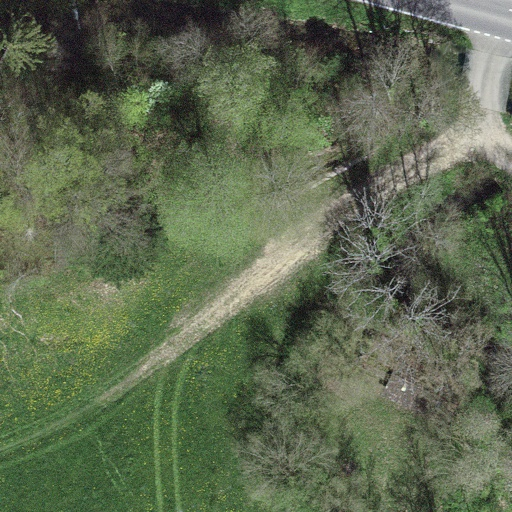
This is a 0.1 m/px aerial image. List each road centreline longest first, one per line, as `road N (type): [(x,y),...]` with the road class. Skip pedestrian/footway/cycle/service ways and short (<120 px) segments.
road 1 (track): [(0,454),(90,408),(230,313),(360,217),(477,115)]
road 2 (track): [(511,163),(477,115),(497,5)]
